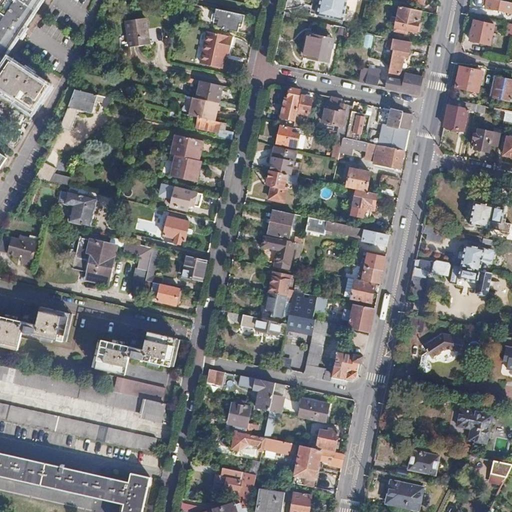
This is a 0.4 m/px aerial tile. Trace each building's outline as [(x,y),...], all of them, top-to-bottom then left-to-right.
[(4,0),(0,6),(0,54),(2,56),(40,0),(4,0)] [(333,0),(306,0),(305,4),(309,5),(307,13),(329,17),(333,0)] [(511,3),(497,0),(476,0),(475,5),(495,9),(511,13),(511,9),(511,3)] [(244,15),(193,3),(192,7),(201,9),(198,22),(212,26),(213,21),(214,16),(219,17),(218,22),(217,26),(238,31),(240,23),(242,23),(244,15)] [(419,22),(421,10),(400,5),(398,17),(393,16),(392,22),(396,23),(395,30),(404,32),(405,28),(417,31),(418,29),(420,29),(421,22),(419,22)] [(147,43),(146,34),(144,16),(124,19),(126,30),(128,45),(147,43)] [(490,44),(495,21),(476,16),(470,40),(490,44)] [(207,32),(204,47),(229,53),(232,37),(207,32)] [(334,39),(313,35),(308,58),(329,62),(334,39)] [(411,41),(388,36),(386,45),(392,47),(392,48),(394,48),(390,65),(391,66),(390,72),(400,74),(403,57),(408,58),(409,51),(411,41)] [(229,53),(204,47),(200,63),(221,68),(224,54),(228,55),(229,53)] [(8,56),(0,68),(0,86),(33,109),(49,84),(8,56)] [(481,72),(460,68),(456,88),(477,93),(481,72)] [(365,83),(378,85),(379,77),(367,74),(365,83)] [(419,93),(423,77),(406,74),(405,81),(388,78),(386,87),(419,93)] [(200,84),(197,97),(219,102),(222,103),(223,96),(222,95),(224,85),(193,78),(193,82),(200,84)] [(511,92),(511,81),(495,78),(491,97),(510,101),(511,92)] [(296,111),(301,89),(290,87),(288,97),(286,97),(280,124),(295,127),(297,112),(296,111)] [(75,89),(60,125),(69,130),(76,114),(77,107),(93,111),(96,99),(103,100),(102,104),(109,105),(111,97),(75,89)] [(197,97),(185,95),(182,110),(187,111),(190,112),(190,114),(199,116),(215,120),(219,102),(197,97)] [(301,95),(297,112),(309,115),(312,97),(301,95)] [(342,98),(332,96),(330,109),(326,108),(323,122),(339,125),(337,136),(340,136),(347,137),(352,112),(353,105),(341,103),(342,98)] [(466,124),(470,104),(449,99),(443,127),(460,131),(462,123),(466,124)] [(475,112),(477,105),(470,104),(468,111),(475,112)] [(379,144),(404,149),(412,113),(392,109),(389,124),(384,123),(379,144)] [(352,112),(347,137),(361,140),(366,115),(352,112)] [(226,127),(227,122),(215,120),(199,116),(196,128),(218,132),(220,125),(226,127)] [(277,143),(297,147),(300,134),(294,132),(295,128),(281,125),(277,143)] [(303,149),(307,130),(295,127),(295,128),(294,132),(300,134),(297,147),(303,149)] [(220,129),(219,136),(232,139),(234,132),(220,129)] [(493,134),(476,130),(475,135),(473,145),(476,145),(475,151),(489,154),(493,134)] [(199,161),(204,141),(176,134),(171,154),(176,156),(199,161)] [(336,157),(337,151),(337,148),(339,143),(340,136),(337,136),(336,136),(332,157),(336,157)] [(400,167),(404,149),(379,144),(361,140),(347,137),(340,136),(339,143),(350,146),(358,147),(358,151),(363,152),(363,155),(374,157),(373,162),(400,167)] [(511,141),(506,140),(502,157),(511,159),(511,141)] [(271,170),(291,174),(296,151),(276,147),(271,170)] [(197,182),(202,162),(199,161),(176,156),(171,176),(197,182)] [(55,168),(43,161),(35,176),(70,185),(72,177),(54,173),(55,168)] [(351,168),(347,185),(368,189),(371,172),(351,168)] [(307,181),(308,178),(299,176),(291,174),(271,170),(269,170),(267,184),(271,184),(269,196),(284,199),(287,186),(285,186),(286,181),(296,183),(297,179),(307,181)] [(495,199),(498,186),(490,184),(487,198),(495,199)] [(96,192),(71,186),(70,192),(68,191),(65,201),(73,203),(70,218),(91,223),(97,198),(95,197),(96,192)] [(175,188),(173,194),(170,206),(187,210),(189,205),(199,208),(203,195),(175,188)] [(377,193),(354,188),(348,213),(367,217),(369,207),(374,208),(377,193)] [(469,226),(488,230),(488,229),(509,233),(511,224),(501,222),(504,208),(474,202),(469,226)] [(290,236),(295,213),(274,209),(269,232),(290,236)] [(174,243),(180,244),(181,240),(185,241),(189,221),(168,216),(163,236),(175,238),(174,243)] [(385,243),(388,233),(309,217),(307,230),(325,233),(326,228),(364,236),(363,239),(376,242),(375,244),(378,245),(379,242),(385,243)] [(18,238),(3,234),(0,238),(0,250),(17,255),(22,256),(21,261),(31,263),(36,242),(28,240),(28,237),(19,235),(18,238)] [(295,259),(301,260),(304,242),(295,240),(266,235),(264,245),(278,248),(275,265),(289,267),(293,248),(296,249),(295,259)] [(118,245),(81,237),(74,268),(89,271),(88,278),(107,283),(110,267),(112,268),(118,245)] [(135,288),(144,290),(146,280),(148,271),(152,256),(154,247),(128,240),(125,250),(142,254),(135,288)] [(491,264),(494,251),(464,245),(459,268),(479,272),(481,262),(491,264)] [(366,265),(383,269),(385,255),(369,252),(366,265)] [(207,260),(187,255),(183,276),(203,280),(207,260)] [(154,273),(158,257),(152,256),(148,271),(154,273)] [(320,270),(328,272),(331,258),(323,256),(320,270)] [(447,277),(449,267),(447,264),(436,262),(432,264),(418,261),(415,262),(412,277),(422,278),(423,272),(447,277)] [(362,279),(380,282),(383,269),(366,265),(362,279)] [(487,292),(491,275),(479,272),(459,268),(453,267),(450,285),(456,286),(458,280),(476,284),(474,289),(487,292)] [(164,275),(154,273),(148,271),(146,280),(162,284),(164,275)] [(287,295),(293,296),(294,291),(288,290),(291,275),(273,271),(269,291),(287,295)] [(347,296),(355,297),(358,279),(351,278),(347,296)] [(360,298),(359,304),(370,306),(370,301),(372,301),(376,283),(358,279),(355,297),(360,298)] [(177,305),(180,288),(162,284),(158,300),(177,305)] [(311,332),(314,319),(311,319),(314,304),(316,295),(294,290),(294,291),(293,296),(287,324),(228,311),(226,319),(242,323),(242,324),(280,332),(281,330),(286,331),(287,327),(311,332)] [(287,295),(269,291),(264,313),(283,317),(287,295)] [(316,295),(314,304),(325,306),(327,297),(316,295)] [(350,320),(349,327),(370,331),(375,307),(370,306),(359,304),(354,303),(353,309),(345,307),(343,318),(350,320)] [(0,315),(0,344),(17,348),(22,331),(64,340),(70,313),(41,306),(37,324),(0,315)] [(414,331),(417,319),(410,318),(407,334),(414,335),(414,331)] [(428,328),(429,322),(417,319),(414,331),(421,332),(422,327),(428,328)] [(328,322),(315,320),(303,374),(316,377),(331,380),(332,375),(332,373),(317,370),(328,322)] [(144,350),(103,340),(96,367),(125,373),(130,357),(170,366),(177,339),(148,332),(144,350)] [(459,352),(462,338),(442,334),(423,347),(426,352),(431,359),(445,350),(459,352)] [(511,348),(505,347),(503,359),(508,359),(506,369),(511,370),(511,348)] [(336,354),(332,373),(332,375),(347,378),(352,379),(358,376),(360,362),(362,362),(362,360),(363,355),(356,353),(356,355),(338,351),(338,354),(336,354)] [(428,360),(431,359),(426,352),(422,355),(418,366),(420,373),(424,374),(427,372),(430,365),(428,362),(428,360)] [(0,364),(0,379),(141,413),(141,416),(161,421),(164,403),(162,403),(121,393),(0,364)] [(223,384),(225,371),(209,368),(207,381),(223,384)] [(273,394),(275,382),(263,379),(250,376),(242,375),(240,385),(254,388),(254,389),(261,391),(257,407),(270,410),(273,394)] [(332,375),(331,380),(346,384),(347,378),(332,375)] [(124,379),(121,393),(162,403),(166,390),(124,379)] [(285,384),(275,382),(273,394),(283,395),(285,384)] [(273,394),(270,410),(280,412),(283,395),(273,394)] [(303,398),(299,416),(326,421),(329,403),(303,398)] [(247,401),(239,400),(238,404),(234,403),(230,422),(238,424),(247,426),(248,422),(251,406),(246,405),(247,401)] [(0,402),(0,417),(154,452),(157,438),(0,402)] [(280,412),(270,410),(265,436),(271,437),(275,417),(287,420),(289,414),(280,412)] [(493,416),(463,410),(459,427),(473,430),(471,441),(487,445),(493,416)] [(247,426),(246,432),(252,433),(254,423),(248,422),(247,426)] [(329,432),(321,430),(318,446),(335,449),(339,430),(330,428),(329,432)] [(246,432),(237,430),(234,447),(239,448),(247,445),(247,443),(250,442),(253,443),(253,445),(258,446),(257,450),(262,451),(263,448),(265,436),(252,433),(246,432)] [(271,437),(265,436),(263,448),(275,451),(275,454),(281,455),(282,452),(291,454),(291,450),(295,451),(297,443),(271,437)] [(343,463),(345,453),(301,444),(296,474),(307,477),(316,479),(321,459),(343,463)] [(61,466),(0,452),(0,477),(86,497),(87,495),(124,504),(122,511),(142,511),(151,476),(131,472),(129,481),(64,466),(64,464),(61,463),(61,466)] [(438,457),(413,452),(409,469),(435,475),(438,457)] [(505,478),(511,464),(494,461),(491,475),(505,478)] [(251,507),(257,474),(253,472),(224,466),(222,475),(228,476),(226,487),(239,489),(238,498),(239,501),(242,503),(243,507),(247,506),(251,507)] [(314,487),(316,479),(307,477),(305,485),(314,487)] [(423,488),(391,481),(386,503),(419,510),(423,488)] [(284,492),(259,490),(257,509),(282,511),(284,492)] [(309,511),(312,496),(295,493),(292,511),(309,511)] [(249,511),(251,507),(247,506),(243,507),(242,503),(239,501),(215,510),(215,511),(249,511)] [(196,511),(198,505),(183,502),(181,509),(193,511),(196,511)]
